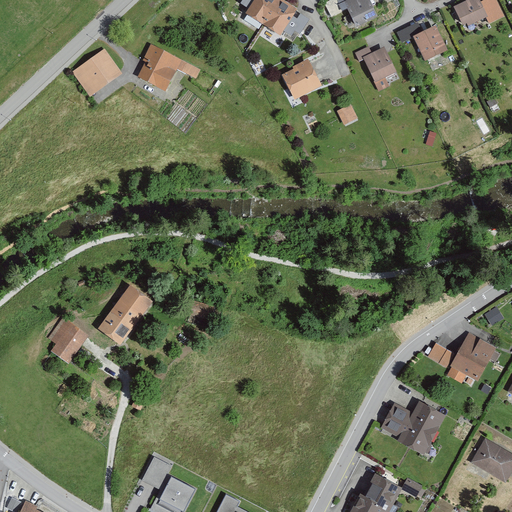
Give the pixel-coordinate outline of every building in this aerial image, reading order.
[(297,11),(279,0),(255,0),(245,16),(280,38),(297,11)] [(377,19),(367,0),(336,0),(340,8),(345,6),(356,29),(377,19)] [(470,5),(468,2),(453,10),(464,32),(488,21),(486,17),(492,14),(486,2),(480,5),(477,1),(470,5)] [(399,27),(401,38),(423,34),(421,23),(399,27)] [(447,53),(435,29),(413,40),(425,64),(447,53)] [(200,72),(150,47),(142,64),(144,65),(137,81),(165,95),(177,72),(195,81),(200,72)] [(371,56),(368,49),(355,55),(359,65),(364,62),(378,94),(389,89),(385,81),(395,76),(384,50),(371,56)] [(121,77),(103,52),(71,75),(89,100),(121,77)] [(321,89),(307,62),(292,70),(293,72),(281,78),(294,103),(321,89)] [(358,122),(350,108),(336,115),(344,129),(358,122)] [(436,136),(428,134),(425,147),(433,149),(436,136)] [(279,283),(268,281),(267,287),(278,289),(279,283)] [(152,305),(129,288),(97,332),(120,348),(152,305)] [(214,309),(191,304),(189,317),(212,321),(214,309)] [(88,339),(62,320),(48,339),(57,345),(51,353),(69,366),(88,339)] [(496,349),(468,334),(457,355),(435,344),(427,359),(450,371),(447,377),(461,385),(465,376),(478,382),(496,349)] [(137,397),(132,408),(141,413),(147,401),(137,397)] [(446,417),(418,403),(412,414),(394,405),(381,430),(399,440),(397,443),(425,457),(446,417)] [(511,472),(511,455),(485,440),(471,464),(506,484),(511,472)] [(164,492),(171,478),(167,475),(172,466),(154,457),(142,481),(164,492)] [(390,511),(402,490),(375,476),(369,485),(372,487),(365,501),(359,498),(351,511),(390,511)] [(183,511),(195,490),(171,478),(164,492),(160,500),(182,511),(183,511)] [(423,489),(408,481),(402,492),(417,499),(423,489)] [(246,511),(236,507),(239,502),(226,495),(217,511),(246,511)] [(36,511),(38,509),(25,503),(20,511),(36,511)]
